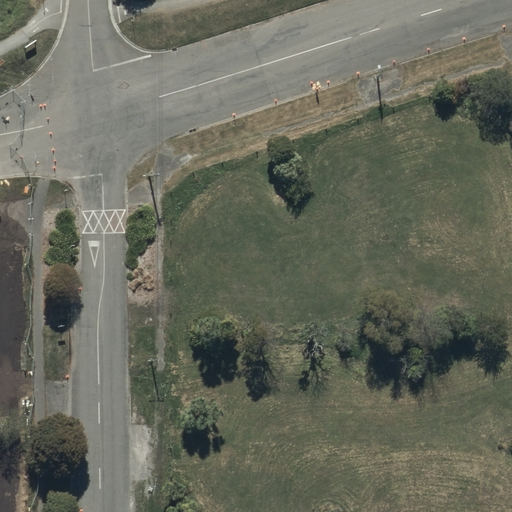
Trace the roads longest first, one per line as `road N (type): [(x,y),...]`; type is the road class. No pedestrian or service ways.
road 1 (residential): [(98,112),(104,511)]
road 2 (residential): [(98,112),(473,0)]
